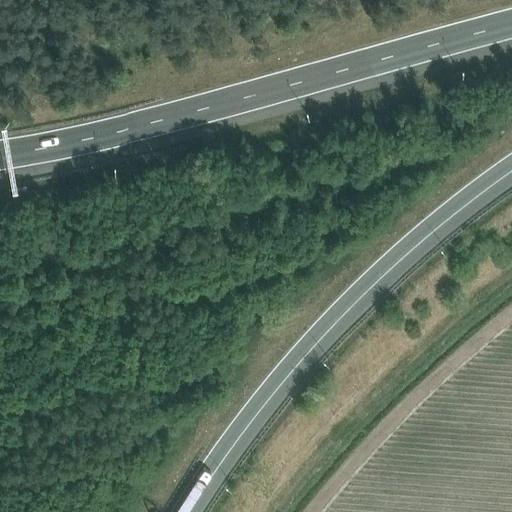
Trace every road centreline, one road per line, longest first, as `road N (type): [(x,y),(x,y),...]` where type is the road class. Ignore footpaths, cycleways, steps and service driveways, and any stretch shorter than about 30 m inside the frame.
road 1 (motorway): [(0,153),(511,23)]
road 2 (motorway): [(180,511),(263,396),(351,294),(511,162)]
